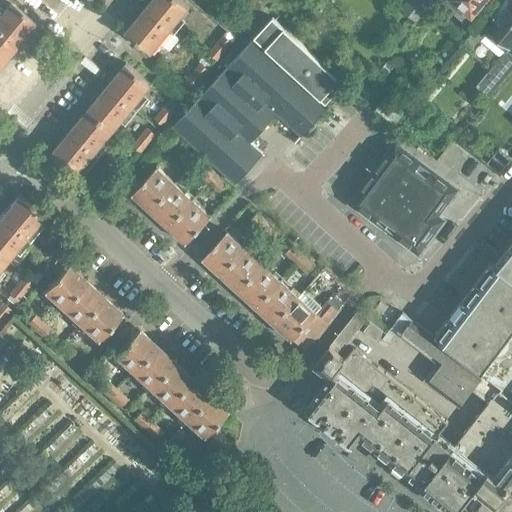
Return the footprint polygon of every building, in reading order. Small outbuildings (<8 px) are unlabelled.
[(8,0),(0,0),(0,7),(2,9),(9,1),(8,0)] [(187,0),(148,0),(127,29),(156,51),(192,4),(187,0)] [(248,0),(261,10),(269,0),(248,0)] [(416,21),(434,0),(408,0),(401,8),(416,21)] [(443,0),(441,2),(466,23),(485,0),(443,0)] [(481,81),(477,85),(490,96),(503,81),(511,71),(511,69),(511,54),(511,53),(507,50),(511,45),(511,44),(511,0),(510,0),(507,0),(496,14),(499,16),(485,33),(506,51),(481,81)] [(2,9),(0,11),(0,64),(35,22),(9,1),(2,9)] [(271,13),(175,124),(238,179),(264,148),(253,139),(277,111),(303,133),(330,101),(322,95),(341,73),(271,13)] [(472,49),(482,37),(473,30),(464,42),(472,49)] [(125,58),(56,146),(84,168),(153,80),(125,58)] [(375,110),(394,125),(401,116),(383,101),(375,110)] [(395,144),(351,203),(418,253),(442,220),(436,215),(456,189),(395,144)] [(132,189),(186,242),(213,214),(160,162),(132,189)] [(18,188),(0,210),(0,268),(46,210),(18,188)] [(227,227),(201,256),(306,347),(346,301),(334,290),(318,307),(227,227)] [(511,244),(495,266),(511,278),(511,244)] [(71,259),(43,288),(97,339),(125,311),(71,259)] [(511,278),(495,266),(491,262),(490,264),(489,264),(436,334),(435,336),(491,379),(507,391),(504,395),(511,400),(511,278)] [(435,336),(412,318),(403,331),(443,361),(427,382),(459,407),(473,389),(489,401),(453,448),(438,436),(449,422),(353,347),(345,358),(339,353),(367,318),(357,310),(313,367),(328,378),(305,408),(353,446),(360,437),(406,473),(455,511),(457,511),(464,503),(475,511),(511,511),(511,400),(504,395),(507,391),(491,379),(435,336)] [(383,330),(371,321),(364,331),(376,340),(383,330)] [(112,355),(199,429),(206,420),(213,425),(231,405),(138,325),(112,355)]
